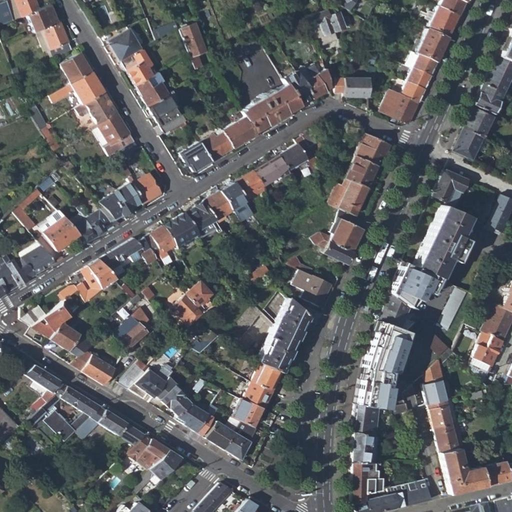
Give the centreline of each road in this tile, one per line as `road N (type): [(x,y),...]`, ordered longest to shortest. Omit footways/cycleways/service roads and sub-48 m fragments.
road 1 (primary): [(422,148),(341,340),(324,511)]
road 2 (residential): [(180,193),(329,106),(422,148)]
road 3 (residential): [(0,335),(217,466)]
road 4 (residential): [(180,193),(62,0)]
road 5 (residential): [(0,306),(180,193)]
road 6 (primary): [(491,0),(422,148)]
road 7 (residential): [(437,507),(412,389)]
